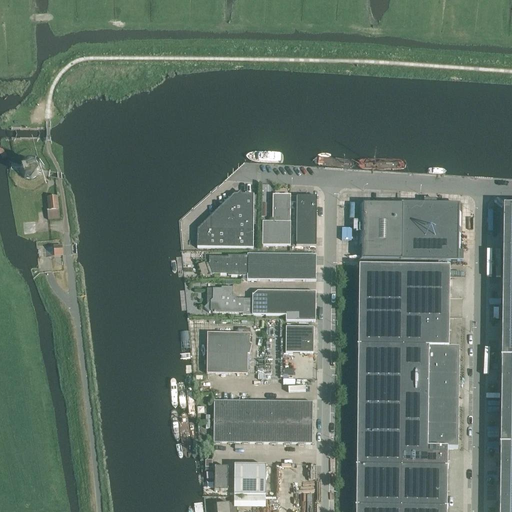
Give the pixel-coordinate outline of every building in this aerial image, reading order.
[(21,166),(20,171),(19,172),(20,173),(24,178),(23,179),(25,180),(25,179),(30,180),(30,181),(32,181),(32,180),(37,177),(38,177),(39,175),(38,175),(39,170),(40,170),(40,168),(39,168),(36,164),(36,162),(34,162),(29,161),(29,160),(27,160),(27,161),(22,164),(21,164),(21,166)] [(197,249),(253,249),(253,196),(241,195),(240,194),(234,199),(231,197),(197,230),(197,249)] [(273,196),(272,223),(262,223),(262,247),(290,247),(290,223),(290,196),(273,196)] [(49,220),(57,219),(59,219),(57,197),(47,198),(48,211),(49,220)] [(296,247),(316,247),(316,197),(296,197),(296,247)] [(359,261),(398,261),(399,202),(360,201),(359,261)] [(399,202),(398,261),(460,262),(461,206),(458,203),(399,202)] [(503,249),(501,367),(511,366),(511,207),(503,207),(503,249)] [(62,246),(53,247),(54,257),(63,256),(62,246)] [(228,276),(247,277),(247,281),(315,282),(316,256),(247,255),(247,257),(228,256),(228,258),(209,258),(209,265),(207,265),(208,268),(209,272),(210,275),(228,275),(228,276)] [(359,267),(355,511),(446,511),(447,497),(447,491),(447,450),(457,450),(459,349),(448,349),(449,287),(449,281),(449,268),(359,267)] [(212,314),(242,314),(242,316),(286,316),(285,322),(315,322),(315,293),(257,292),(253,296),(253,295),(252,295),(252,300),(235,300),(232,297),(232,288),(221,288),(221,290),(212,290),(212,300),(204,308),(209,314),(211,312),(212,314)] [(313,328),(285,328),(285,379),(313,379),(313,328)] [(206,375),(247,376),(247,355),(250,347),(250,335),(207,334),(206,375)] [(511,366),(501,367),(500,450),(511,450),(511,366)] [(213,444),(312,445),(313,403),(214,402),(213,444)] [(511,511),(511,450),(500,450),(499,511),(511,511)] [(234,497),(265,497),(265,467),(234,466),(234,475),(228,475),(228,469),(214,468),(214,492),(227,492),(227,490),(234,490),(234,497)] [(267,468),(267,481),(275,482),(276,468),(267,468)] [(234,498),(234,504),(216,505),(216,511),(236,511),(236,508),(265,508),(265,498),(234,498)]
